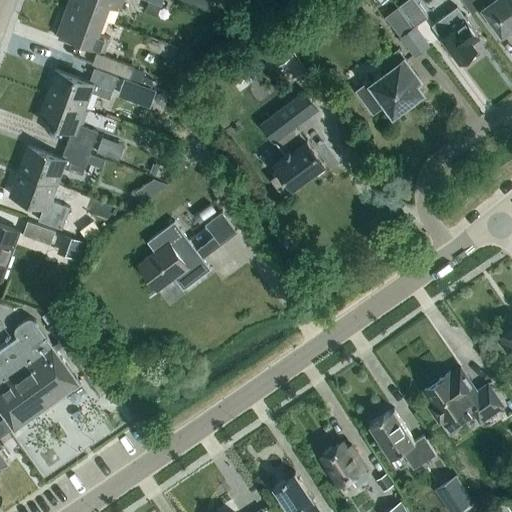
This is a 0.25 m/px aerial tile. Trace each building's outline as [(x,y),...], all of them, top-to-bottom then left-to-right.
[(69,0),(68,5),(105,19),(110,6),(120,9),(123,0),(69,0)] [(415,26),(428,17),(415,0),(406,0),(400,5),(415,26)] [(463,0),(472,11),(483,3),(481,0),(463,0)] [(511,24),(511,0),(491,0),(493,2),(485,7),(503,31),(511,24)] [(105,51),(110,37),(100,33),(105,19),(68,5),(57,33),(105,51)] [(401,35),(400,36),(414,56),(429,46),(414,25),(413,26),(398,6),(386,15),(401,35)] [(439,31),(443,37),(442,37),(444,40),(445,43),(447,46),(449,48),(461,63),(465,60),(468,59),(471,56),(473,54),(477,51),(472,43),(480,37),(457,6),(432,23),(439,31)] [(291,55),(275,30),(261,40),(277,65),(291,55)] [(356,90),(373,113),(386,103),(394,113),(396,111),(401,111),(406,107),(407,103),(422,91),(415,81),(421,77),(406,58),(399,48),(380,62),(387,72),(372,83),(370,80),(356,90)] [(93,63),(126,76),(130,78),(135,66),(97,52),(93,63)] [(135,66),(130,78),(152,85),(154,79),(144,76),(146,71),(135,66)] [(92,91),(110,98),(119,76),(95,68),(90,81),(57,70),(48,94),(85,108),(92,91)] [(305,141),(294,127),(318,109),(305,90),(261,123),(275,142),(276,141),(286,154),(274,162),(281,172),(271,179),(283,194),(293,187),(293,188),(326,164),(308,139),(305,141)] [(157,94),(155,98),(157,102),(161,105),(165,103),(168,99),(166,95),(162,92),(157,94)] [(79,124),(85,108),(48,94),(38,119),(72,131),(67,144),(90,153),(98,131),(79,124)] [(119,159),(124,144),(101,136),(97,151),(119,159)] [(87,162),(90,153),(67,144),(62,157),(29,145),(20,170),(57,183),(63,167),(83,174),(87,162)] [(90,153),(87,162),(103,168),(107,159),(90,153)] [(156,162),(152,173),(160,176),(164,165),(156,162)] [(44,206),(39,220),(62,229),(70,207),(51,200),(57,183),(20,170),(10,194),(44,206)] [(212,203),(199,211),(204,219),(217,210),(212,203)] [(202,256),(237,230),(222,211),(205,223),(214,236),(197,249),(175,220),(148,241),(155,251),(139,263),(158,289),(175,277),(184,289),(211,268),(202,256)] [(92,216),(81,223),(89,235),(100,228),(92,216)] [(56,230),(28,220),(23,234),(51,244),(56,230)] [(0,278),(2,279),(20,231),(0,223),(0,278)] [(64,234),(59,246),(74,251),(72,257),(78,259),(85,242),(64,234)] [(27,318),(26,319),(19,324),(18,325),(17,325),(16,326),(15,328),(15,330),(15,331),(15,332),(15,333),(16,334),(18,337),(0,349),(0,411),(5,417),(1,420),(9,431),(12,429),(14,431),(81,383),(57,350),(74,337),(61,318),(58,320),(51,311),(41,317),(59,341),(53,345),(36,320),(35,319),(33,318),(32,318),(31,317),(30,317),(29,317),(28,318),(27,318)] [(511,328),(500,337),(506,346),(510,347),(511,349),(511,328)] [(469,421),(477,416),(480,420),(503,405),(488,384),(477,391),(461,367),(451,374),(449,372),(439,379),(435,378),(428,382),(428,386),(424,389),(433,402),(429,405),(450,435),(469,421)] [(415,441),(394,408),(370,424),(391,457),(402,450),(414,468),(436,454),(424,435),(415,441)] [(0,466),(9,460),(0,447),(0,437),(9,431),(1,420),(0,420),(0,466)] [(366,466),(352,445),(348,447),(343,441),(321,455),(329,467),(327,467),(339,484),(350,477),(356,485),(369,476),(363,468),(366,466)] [(313,499),(295,472),(274,486),(282,498),(279,500),(287,511),(291,511),(292,511),(291,511),(294,511),(302,506),(306,511),(320,511),(313,500),(313,499)] [(385,473),(376,479),(384,491),(393,485),(385,473)] [(454,511),(473,501),(456,474),(435,487),(451,511),(454,511)] [(407,511),(400,501),(383,511),(407,511)] [(494,511),(510,511),(503,502),(492,510),(494,511)]
